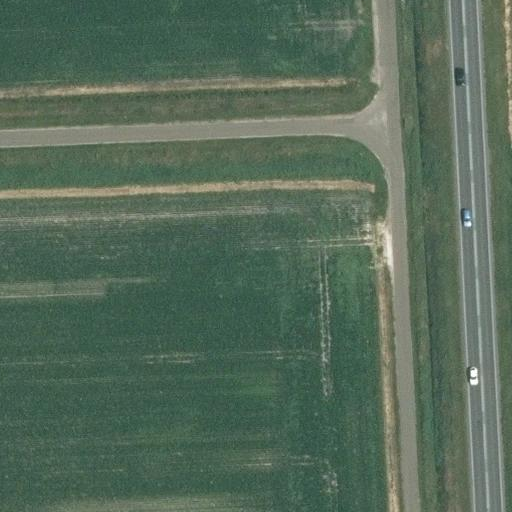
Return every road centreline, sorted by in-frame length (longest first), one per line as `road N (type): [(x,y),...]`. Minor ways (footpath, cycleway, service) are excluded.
road 1 (trunk): [(487,511),(462,0)]
road 2 (unclassified): [(0,138),(390,122)]
road 3 (unclassified): [(409,511),(390,122)]
road 4 (unclassified): [(390,122),(384,0)]
